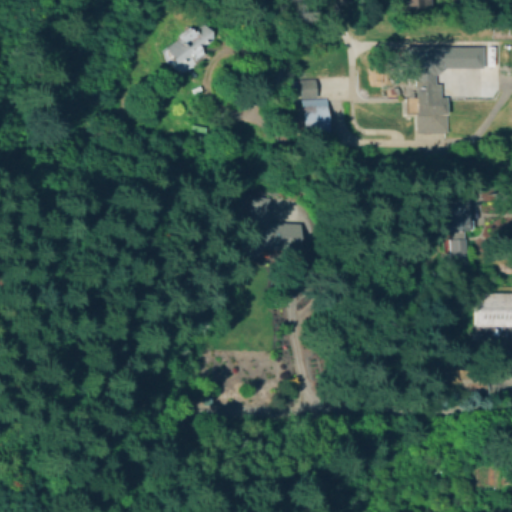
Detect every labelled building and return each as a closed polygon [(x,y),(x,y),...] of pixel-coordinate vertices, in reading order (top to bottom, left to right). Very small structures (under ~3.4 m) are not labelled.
[(200,24),(210,39),(171,68),(159,52),(175,40),(173,37),(188,27),(190,31),(200,24)] [(444,97),(444,112),(432,112),(432,113),(418,113),(418,71),(432,71),(432,84),(437,84),(437,97),(444,97)] [(291,98),(311,97),(310,77),(290,78),(291,98)] [(327,106),(327,133),(299,133),(299,106),(327,106)] [(462,197),(462,226),(461,226),(461,230),(431,230),(431,218),(443,218),(443,197),(462,197)] [(265,222),(298,223),(297,251),(260,250),(253,255),(236,246),(248,235),(248,225),(249,225),(249,198),(265,198),(265,222)] [(462,238),(462,261),(448,261),(448,238),(462,238)] [(511,324),(473,324),(473,295),(511,295),(511,324)]
